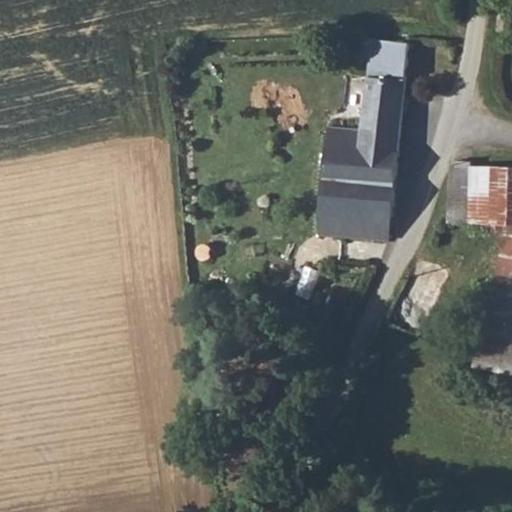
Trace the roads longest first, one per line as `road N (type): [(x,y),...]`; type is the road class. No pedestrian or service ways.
road 1 (unclassified): [(285,511),(457,123)]
road 2 (unclassified): [(457,123),(479,0)]
